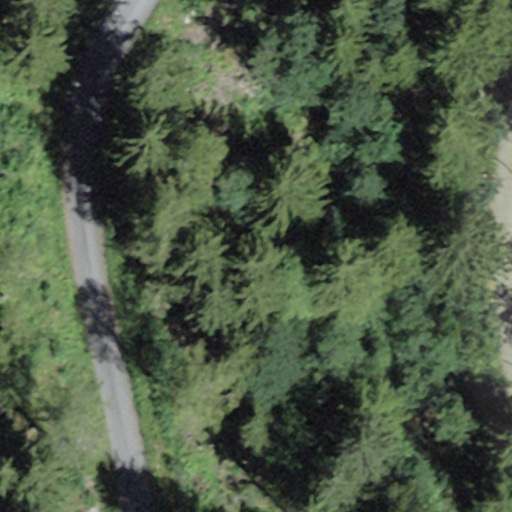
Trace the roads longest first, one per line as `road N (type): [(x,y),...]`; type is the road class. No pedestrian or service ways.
road 1 (unclassified): [(127,0),(88,101),(81,156),(139,511)]
road 2 (track): [(511,363),(494,309),(511,218)]
